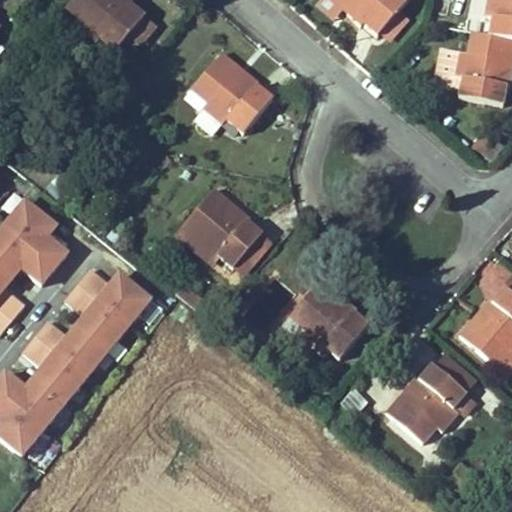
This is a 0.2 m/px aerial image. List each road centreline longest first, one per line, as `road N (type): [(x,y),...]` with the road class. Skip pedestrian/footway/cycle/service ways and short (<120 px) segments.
road 1 (residential): [(335,87),(316,140),(314,203),(357,268),(414,298),(461,273),(496,214)]
road 2 (residential): [(496,214),(335,87)]
road 3 (residential): [(335,87),(239,0)]
